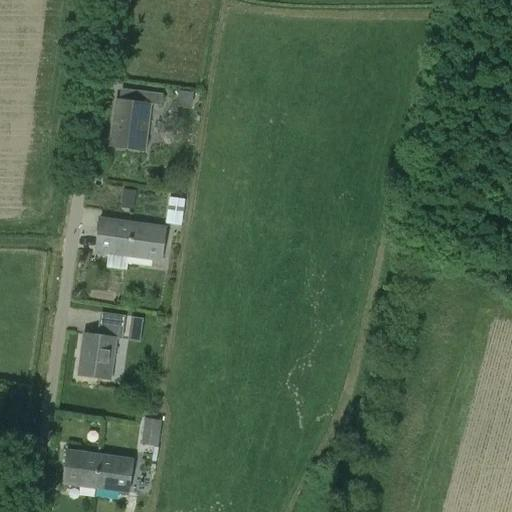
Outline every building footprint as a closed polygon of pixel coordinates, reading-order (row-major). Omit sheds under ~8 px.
[(137,102),(119,100),(116,99),(110,146),(144,150),(150,104),(161,105),(163,94),(138,90),(137,102)] [(180,91),(178,104),(191,105),(193,93),(180,91)] [(136,192),(123,190),(121,208),(133,209),(136,192)] [(169,198),(165,224),(181,226),(184,199),(169,198)] [(95,250),(127,255),(132,223),(100,218),(95,250)] [(132,223),(127,255),(160,259),(165,227),(132,223)] [(143,319),(131,317),(127,340),(139,342),(143,319)] [(122,340),(123,329),(103,326),(102,336),(84,334),(78,375),(110,380),(115,339),(122,340)] [(158,446),(161,421),(144,419),(141,444),(158,446)] [(63,483),(96,488),(101,454),(68,449),(63,483)] [(133,459),(101,454),(96,488),(128,492),(133,459)]
